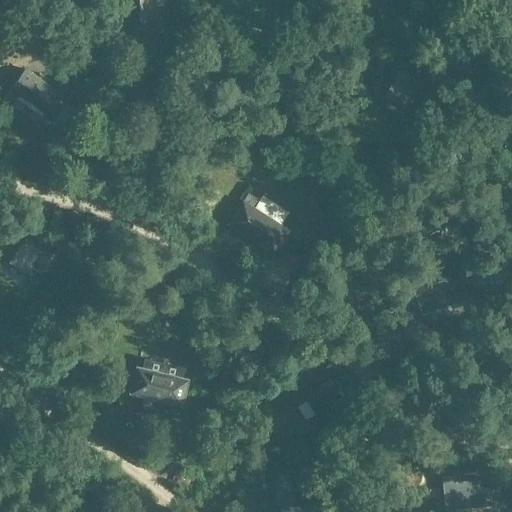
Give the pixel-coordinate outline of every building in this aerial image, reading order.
[(126,0),(127,3),(130,3),(131,22),(167,22),(166,0),(126,0)] [(377,93),(410,110),(424,83),(387,64),(382,74),(386,75),(377,93)] [(53,122),(75,92),(60,82),(54,90),(26,69),(10,91),(53,122)] [(506,155),(511,154),(511,122),(502,123),(506,155)] [(274,252),(288,231),(242,202),(228,223),(274,252)] [(6,240),(10,243),(0,255),(0,256),(28,278),(33,271),(37,274),(57,248),(46,240),(40,249),(14,230),(6,240)] [(420,316),(468,299),(461,275),(427,286),(424,278),(409,282),(420,316)] [(141,409),(153,412),(165,365),(144,359),(141,367),(136,366),(128,394),(144,398),(141,409)] [(184,369),(165,365),(153,412),(163,414),(166,404),(182,408),(189,379),(182,377),(184,369)] [(299,388),(319,420),(345,403),(322,368),(312,375),(314,378),(299,388)] [(265,503),(304,508),(307,475),(264,471),(264,482),(266,482),(265,503)] [(446,510),(491,505),(488,480),(456,483),(455,476),(443,478),(446,510)]
